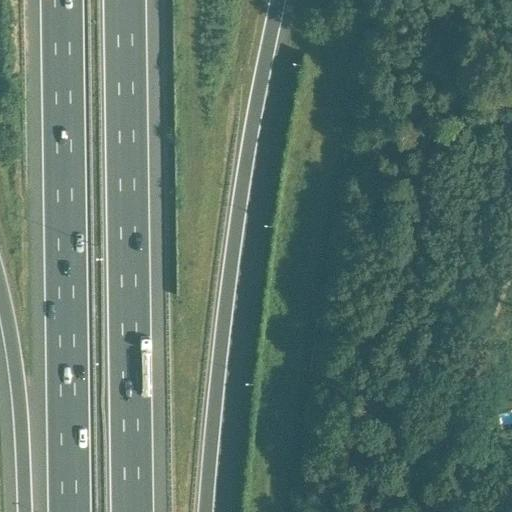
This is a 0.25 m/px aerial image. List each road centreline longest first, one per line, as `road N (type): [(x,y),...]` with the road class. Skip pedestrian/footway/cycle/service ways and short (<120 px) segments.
road 1 (motorway): [(197,511),(235,198),(279,0)]
road 2 (motorway): [(130,511),(122,0)]
road 3 (motorway): [(61,0),(68,511)]
road 4 (track): [(425,511),(461,379),(511,260)]
road 5 (motorway): [(0,292),(23,511)]
